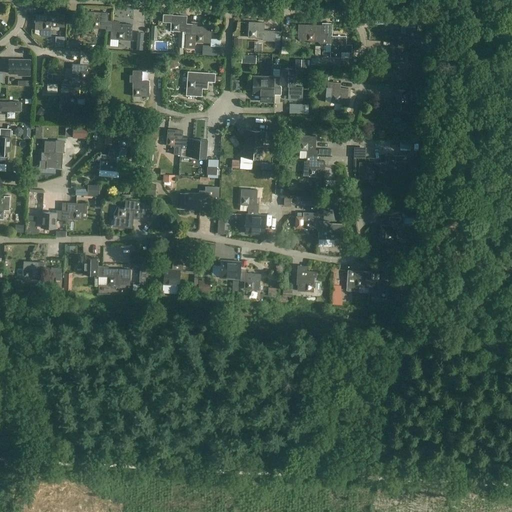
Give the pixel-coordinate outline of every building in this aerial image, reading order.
[(51,30),(51,24),(65,25),(66,11),(44,10),(44,15),(37,15),(36,29),(51,30)] [(107,31),(117,32),(117,39),(131,40),(132,25),(118,24),(119,21),(108,21),(108,14),(94,13),(85,12),(85,20),(93,20),(93,28),(107,29),(107,31)] [(187,16),(172,15),(163,15),(162,21),(172,22),(171,31),(186,31),(185,34),(196,34),(196,42),(211,43),(211,27),(197,27),(197,24),(187,24),(187,16)] [(263,41),(275,41),(280,42),(281,31),(264,30),(264,23),(250,22),(249,38),(263,38),(263,41)] [(401,36),(399,36),(398,47),(391,47),(390,62),(405,62),(406,48),(409,48),(409,38),(417,38),(418,23),(402,22),(401,36)] [(299,33),(307,33),(307,41),(321,41),(321,44),(332,44),(331,52),(346,52),(347,37),(332,36),(332,34),(322,33),(322,26),(308,25),(299,25),(299,33)] [(288,54),(290,33),(282,32),(281,53),(288,54)] [(203,44),(202,54),(219,55),(220,45),(203,44)] [(81,50),(80,64),(88,64),(89,51),(81,50)] [(267,58),(263,65),(270,68),(273,61),(267,58)] [(18,74),(18,75),(30,76),(30,60),(9,59),(9,73),(18,74)] [(70,78),(70,89),(62,89),(61,104),(77,104),(77,90),(80,90),(80,79),(88,80),(88,65),(73,64),(73,78),(70,78)] [(281,68),(281,76),(275,76),(275,86),(281,86),(281,84),(295,84),(296,69),(281,68)] [(141,81),(141,76),(141,69),(133,69),(133,76),(131,76),(131,82),(134,82),(134,96),(149,96),(149,81),(141,81)] [(207,89),(208,78),(209,73),(197,72),(196,80),(188,80),(187,95),(202,96),(202,88),(207,89)] [(275,86),(275,76),(270,76),(270,78),(256,78),(255,93),(270,94),(270,86),(275,86)] [(333,88),(332,102),(347,103),(349,89),(341,88),(341,83),(331,82),(331,88),(333,88)] [(294,86),(285,86),(286,111),(295,110),(294,86)] [(387,116),(402,117),(404,103),(406,104),(407,91),(397,90),(396,102),(388,101),(387,116)] [(0,101),(0,110),(20,110),(20,102),(0,101)] [(142,128),(143,116),(133,115),(132,127),(142,128)] [(1,128),(0,136),(11,137),(11,128),(1,128)] [(168,145),(174,145),(174,154),(181,154),(182,149),(193,149),(194,142),(194,139),(183,138),(184,131),(169,130),(168,145)] [(113,145),(111,145),(110,155),(102,155),(101,169),(116,171),(117,157),(120,157),(121,146),(128,147),(130,132),(114,131),(113,145)] [(247,151),(262,152),(263,138),(271,139),(272,133),(256,131),(255,137),(248,136),(247,151)] [(301,150),(308,151),(308,161),(310,162),(310,176),(325,176),(326,162),(318,161),(319,150),(316,150),(317,136),(301,135),(301,150)] [(0,137),(0,143),(0,144),(0,162),(7,163),(8,149),(10,149),(11,137),(0,137)] [(56,153),(56,147),(57,139),(46,139),(46,153),(49,153),(49,167),(64,167),(64,153),(56,153)] [(400,140),(399,147),(413,147),(413,156),(418,156),(419,152),(423,152),(423,141),(400,140)] [(208,143),(194,142),(193,149),(192,157),(207,158),(208,143)] [(131,143),(130,155),(141,155),(141,143),(131,143)] [(386,171),(400,172),(405,172),(405,157),(386,156),(386,163),(375,163),(375,165),(360,165),(360,180),(375,181),(375,173),(386,174),(386,171)] [(177,186),(179,179),(169,177),(168,185),(177,186)] [(142,182),(132,181),(132,192),(142,193),(142,182)] [(156,183),(144,182),(144,193),(155,194),(156,183)] [(250,230),(260,230),(259,234),(265,234),(267,216),(259,216),(260,205),(257,205),(258,190),(243,190),(242,204),(249,205),(249,215),(247,215),(246,222),(251,222),(250,230)] [(200,194),(186,193),(186,209),(201,209),(201,202),(206,202),(206,192),(201,191),(200,194)] [(209,193),(209,203),(220,203),(220,193),(209,193)] [(0,218),(4,219),(4,213),(8,213),(9,195),(4,195),(4,199),(0,198),(0,218)] [(133,228),(133,225),(134,218),(141,219),(141,213),(145,214),(147,202),(127,200),(126,207),(119,207),(118,216),(115,215),(114,225),(119,226),(119,227),(125,228),(125,227),(133,228)] [(68,211),(57,210),(57,213),(43,212),(42,228),(57,228),(57,221),(68,221),(68,218),(82,219),(83,204),(68,203),(68,211)] [(318,231),(320,231),(320,239),(344,240),(344,224),(330,224),(330,221),(319,221),(319,213),(305,213),(304,228),(318,229),(318,231)] [(390,217),(390,226),(382,226),(382,241),(397,241),(398,227),(401,227),(401,218),(390,217)] [(177,259),(174,259),(173,270),(165,269),(164,284),(180,285),(181,271),(183,271),(184,260),(192,261),(193,246),(178,245),(177,259)] [(108,284),(123,285),(130,285),(130,269),(109,269),(109,266),(98,266),(99,258),(84,258),(83,273),(98,274),(98,276),(108,277),(108,284)] [(44,281),(44,270),(45,263),(25,262),(24,277),(38,278),(38,280),(44,281)] [(136,290),(136,289),(136,287),(139,283),(146,283),(146,263),(140,263),(140,262),(133,262),(132,274),(135,274),(135,279),(132,279),(131,290),(136,290)] [(235,278),(235,281),(246,281),(245,289),(260,290),(261,275),(247,274),(247,271),(236,270),(237,263),(222,262),(221,277),(235,278)] [(318,272),(308,271),(308,267),(297,266),(296,284),(299,284),(299,290),(314,291),(315,277),(317,278),(318,272)] [(381,283),(382,280),(382,270),(371,270),(371,272),(357,271),(356,277),(347,277),(346,290),(359,291),(359,287),(370,287),(369,290),(380,291),(380,298),(394,299),(396,284),(381,283)] [(321,293),(312,293),(312,297),(306,297),(306,302),(323,303),(324,287),(321,287),(321,293)]
